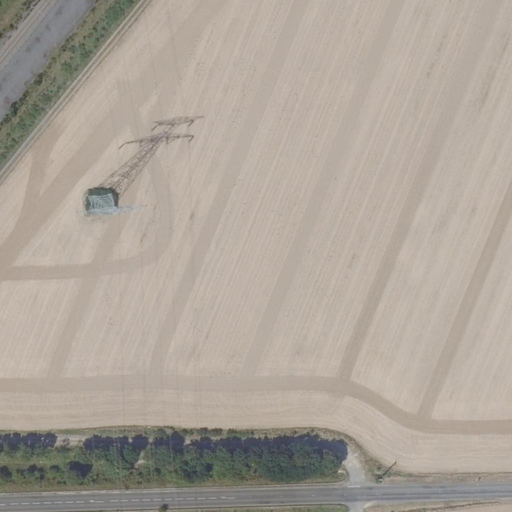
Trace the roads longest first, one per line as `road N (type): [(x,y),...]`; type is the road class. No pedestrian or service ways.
road 1 (tertiary): [(511,492),(0,506)]
road 2 (track): [(150,0),(0,184)]
